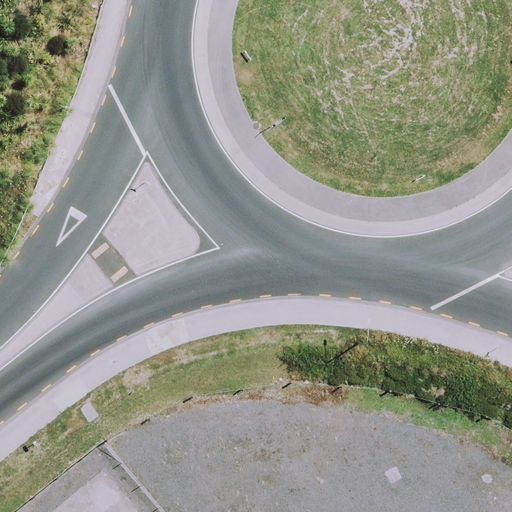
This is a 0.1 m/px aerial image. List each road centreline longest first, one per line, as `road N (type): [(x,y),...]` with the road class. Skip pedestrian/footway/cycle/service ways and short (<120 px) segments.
road 1 (unclassified): [(318,270),(186,278),(75,334),(0,393)]
road 2 (unclassified): [(0,306),(84,204),(161,73)]
road 3 (tertiary): [(318,270),(258,241),(209,196),(175,138),(161,73)]
road 4 (tertiary): [(511,238),(457,267),(391,279)]
road 5 (tertiary): [(511,309),(391,279)]
